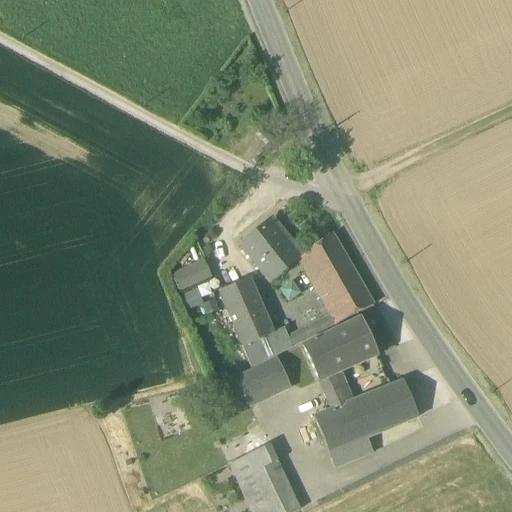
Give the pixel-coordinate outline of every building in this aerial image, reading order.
[(264,277),(269,284),(298,262),(303,258),(302,257),(273,220),(240,247),(264,277)] [(298,262),(329,317),(286,339),(291,349),(335,326),(373,306),(332,235),(302,257),(303,258),(298,262)] [(167,278),(175,297),(206,283),(198,265),(167,278)] [(219,296),(242,348),(273,335),(251,283),(219,296)] [(186,309),(202,303),(196,288),(180,295),(186,309)] [(302,347),(318,383),(341,373),(377,357),(360,319),(302,347)] [(242,348),(251,369),(291,349),(286,339),(282,331),(273,335),(242,348)] [(276,363),(236,381),(249,408),(289,390),(276,363)] [(341,373),(318,383),(317,383),(329,412),(354,402),(341,373)] [(385,389),(354,402),(329,412),(313,418),(328,455),(366,440),(417,418),(403,384),(403,383),(386,390),(385,389)] [(366,440),(328,455),(334,470),(372,454),(366,440)] [(229,466),(242,494),(282,475),(268,446),(229,466)] [(242,494),(250,511),(298,511),(300,511),(293,497),(282,475),(242,494)]
